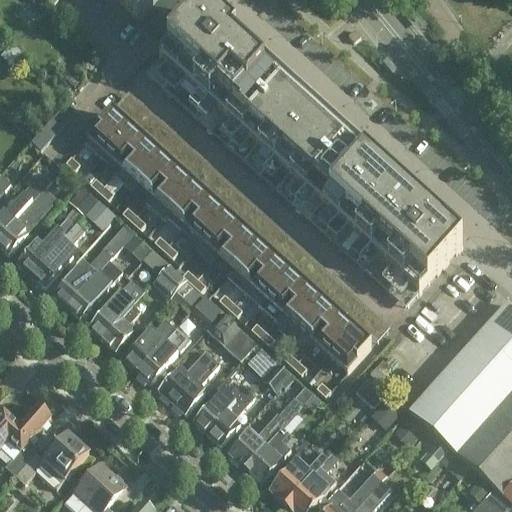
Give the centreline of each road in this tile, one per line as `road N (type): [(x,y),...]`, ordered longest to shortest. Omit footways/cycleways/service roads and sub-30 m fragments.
road 1 (residential): [(511,264),(224,0)]
road 2 (residential): [(221,511),(0,311)]
